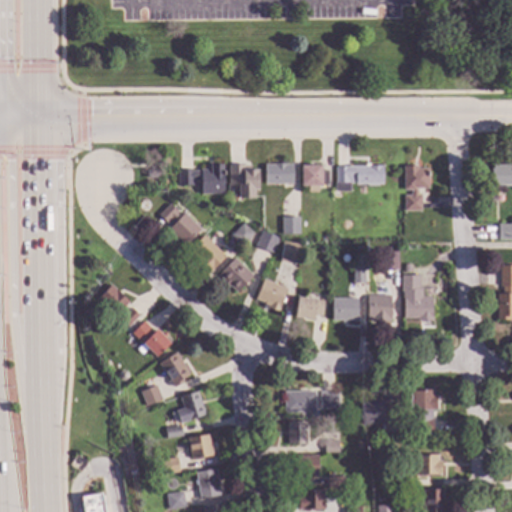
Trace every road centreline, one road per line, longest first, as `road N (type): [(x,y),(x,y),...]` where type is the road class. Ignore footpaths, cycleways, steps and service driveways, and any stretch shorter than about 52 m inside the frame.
road 1 (residential): [(511,362),(319,365),(250,350),(113,231),(100,177)]
road 2 (residential): [(484,511),(454,115)]
road 3 (primary): [(39,450),(11,318),(10,153),(0,127)]
road 4 (secondary): [(454,115),(204,116)]
road 5 (primary): [(40,356),(39,117)]
road 6 (secondary): [(204,116),(39,117)]
road 7 (residential): [(260,511),(241,385),(250,350)]
road 8 (primary): [(42,511),(40,356)]
